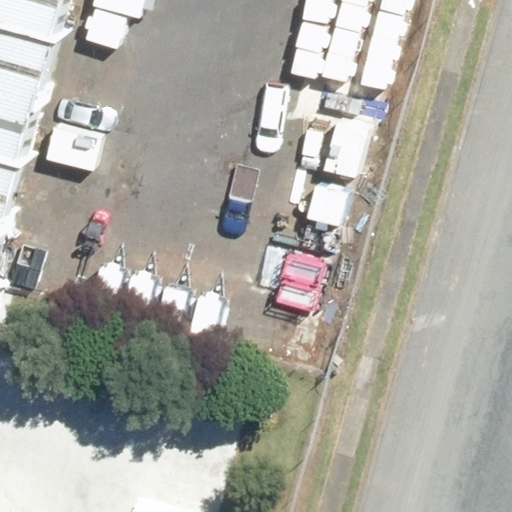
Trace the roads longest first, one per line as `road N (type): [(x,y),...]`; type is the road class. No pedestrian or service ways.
road 1 (residential): [(458,511),(511,317)]
road 2 (unknown): [(141,0),(119,65),(107,189)]
